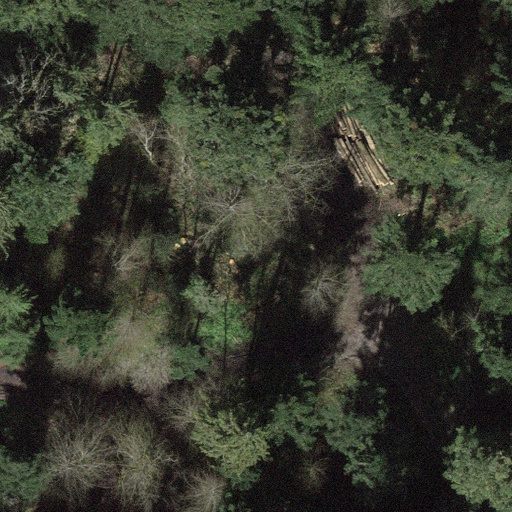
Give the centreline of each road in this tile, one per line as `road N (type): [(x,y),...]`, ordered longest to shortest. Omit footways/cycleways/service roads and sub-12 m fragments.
road 1 (track): [(0,367),(62,389),(200,399),(387,349)]
road 2 (track): [(461,511),(387,349)]
road 3 (track): [(387,349),(511,275)]
